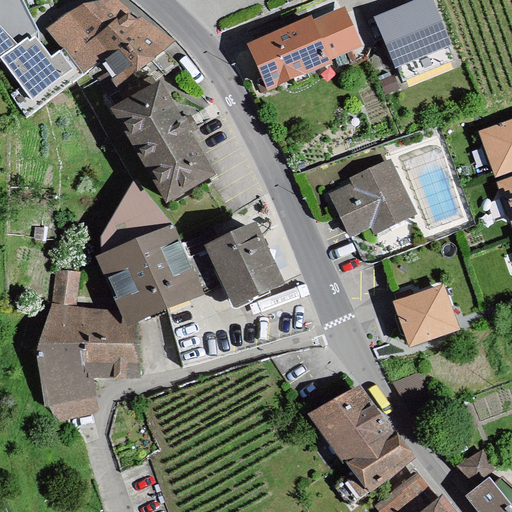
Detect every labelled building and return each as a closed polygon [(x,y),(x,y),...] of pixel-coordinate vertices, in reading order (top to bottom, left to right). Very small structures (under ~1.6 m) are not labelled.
[(451,54),(429,0),(367,26),(374,43),(385,39),(400,75),(451,54)] [(103,58),(104,59),(104,60),(120,81),(145,62),(148,65),(154,61),(166,74),(179,64),(163,48),(107,7),(98,4),(69,12),(67,15),(68,16),(50,29),(65,49),(66,50),(67,50),(73,57),(91,43),(103,58)] [(0,74),(27,118),(104,60),(104,59),(103,58),(91,43),(73,57),(67,50),(66,50),(65,49),(46,63),(25,35),(28,33),(15,12),(0,22),(0,74)] [(322,21),(312,25),(310,22),(250,49),(268,90),(328,63),(325,54),(344,46),(333,21),(322,21)] [(186,137),(191,132),(185,121),(178,123),(149,73),(109,97),(168,200),(209,176),(186,137)] [(498,174),(500,180),(511,175),(511,124),(483,135),(485,140),(481,148),(487,165),(495,169),(498,174)] [(358,186),(333,198),(350,234),(373,223),(377,232),(412,215),(387,163),(354,179),(358,186)] [(511,175),(500,180),(503,191),(499,199),(505,216),(511,219),(511,175)] [(126,313),(131,321),(199,292),(196,285),(182,254),(170,226),(149,207),(135,183),(102,239),(103,260),(126,313)] [(236,304),(279,285),(253,230),(232,239),(229,232),(213,239),(217,246),(210,250),(226,283),(236,304)] [(210,250),(217,246),(213,239),(182,254),(196,285),(199,292),(202,291),(204,293),(226,283),(210,250)] [(78,275),(57,273),(55,294),(76,296),(78,275)] [(440,290),(398,305),(399,311),(395,319),(401,336),(409,339),(411,345),(458,328),(453,315),(449,316),(440,290)] [(131,321),(126,313),(74,308),(76,296),(55,294),(54,304),(38,356),(45,406),(53,413),(62,418),(94,412),(89,373),(140,373),(137,321),(131,321)] [(357,391),(314,415),(346,462),(391,436),(357,391)] [(410,461),(391,436),(346,462),(354,472),(336,486),(350,506),(410,461)] [(483,452),(459,467),(474,483),(493,470),(483,452)] [(426,511),(427,511),(411,478),(375,506),(379,511),(426,511)] [(492,487),(488,481),(479,487),(506,511),(511,511),(511,487),(503,479),(492,487)] [(482,511),(506,511),(479,487),(469,495),(482,511)] [(451,511),(442,500),(427,511),(426,511),(451,511)]
